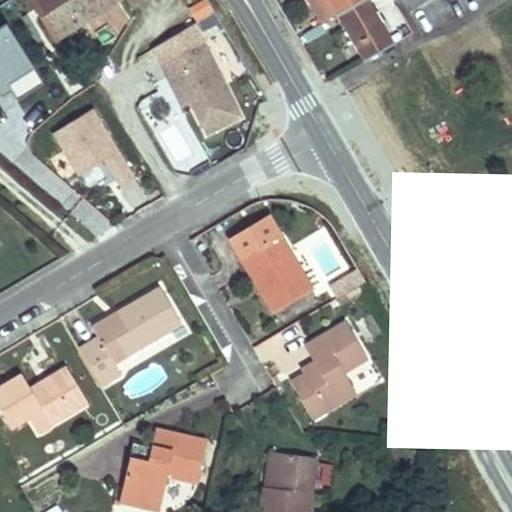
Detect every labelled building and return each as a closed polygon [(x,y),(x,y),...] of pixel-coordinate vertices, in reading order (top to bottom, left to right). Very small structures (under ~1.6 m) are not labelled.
[(37,0),(59,35),(117,0),(37,0)] [(362,0),(326,0),(335,16),(362,0)] [(394,45),(367,0),(362,0),(335,16),(363,63),(394,45)] [(0,83),(6,79),(9,84),(36,67),(8,22),(0,26),(0,83)] [(210,136),(243,116),(201,43),(159,67),(167,82),(176,77),(191,104),(210,136)] [(0,90),(3,95),(13,89),(19,99),(45,83),(36,67),(9,84),(6,79),(0,83),(0,90)] [(176,77),(167,82),(183,109),(191,104),(176,77)] [(93,108),(54,132),(79,174),(105,158),(122,186),(136,177),(93,108)] [(161,124),(177,171),(204,162),(187,114),(161,124)] [(315,292),(282,235),(270,215),(231,237),(243,257),(241,259),(250,274),(255,271),(265,290),(260,293),(273,315),(315,292)] [(243,257),(231,237),(228,239),(241,259),(243,257)] [(260,293),(265,290),(255,271),(250,274),(260,293)] [(348,300),(363,291),(361,285),(345,295),(348,300)] [(114,364),(181,326),(160,287),(91,326),(98,337),(80,347),(102,386),(120,375),(114,364)] [(344,371),(368,358),(347,322),(311,342),(319,359),(313,362),(301,370),(304,376),(291,383),(311,420),(356,395),(344,371)] [(319,359),(311,342),(305,345),(306,347),(312,359),(313,362),(319,359)] [(88,403),(67,366),(47,378),(51,384),(50,385),(33,395),(29,388),(21,374),(0,386),(0,411),(10,428),(29,417),(42,410),(49,424),(88,403)] [(33,395),(50,385),(51,384),(47,378),(30,388),(29,388),(33,395)] [(49,424),(42,410),(29,417),(37,432),(49,424)] [(160,448),(164,432),(155,430),(152,444),(151,446),(160,448)] [(196,484),(207,442),(164,432),(160,448),(151,446),(132,442),(121,493),(161,502),(167,477),(196,484)] [(278,485),(284,454),(273,452),(266,487),(277,489),(278,485)] [(310,511),(319,460),(284,454),(278,485),(277,489),(266,487),(261,511),(310,511)] [(159,511),(161,502),(121,493),(118,504),(151,511),(159,511)]
